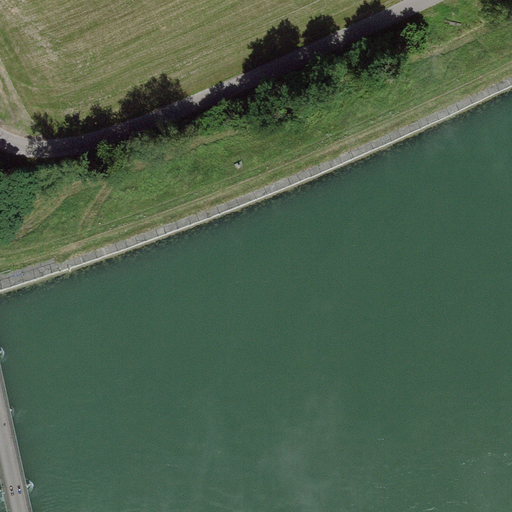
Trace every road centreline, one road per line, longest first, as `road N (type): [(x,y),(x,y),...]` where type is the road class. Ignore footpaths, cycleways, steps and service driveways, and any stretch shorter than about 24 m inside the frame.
road 1 (track): [(511,54),(323,144),(0,260)]
road 2 (residential): [(0,138),(28,147),(100,140),(428,0)]
